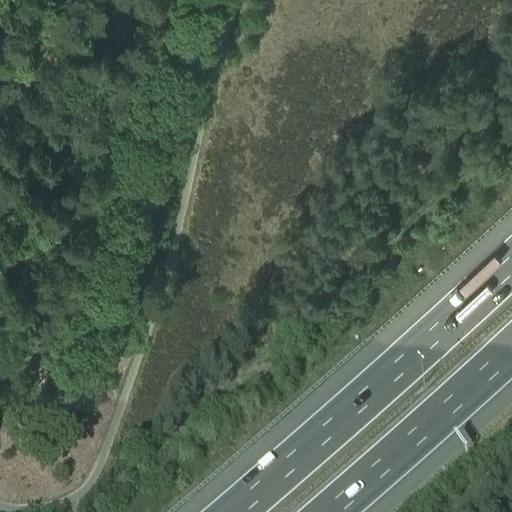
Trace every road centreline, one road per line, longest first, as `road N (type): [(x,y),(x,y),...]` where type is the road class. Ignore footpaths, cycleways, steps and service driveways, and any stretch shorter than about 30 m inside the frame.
road 1 (motorway): [(511,254),(224,511)]
road 2 (motorway): [(338,511),(511,357)]
